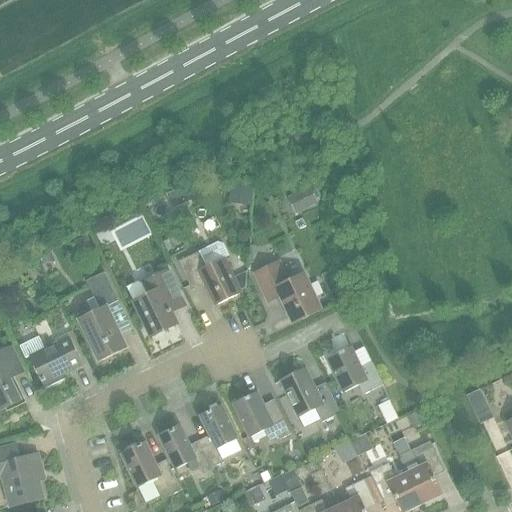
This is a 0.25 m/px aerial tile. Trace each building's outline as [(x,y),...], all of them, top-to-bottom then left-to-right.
[(189,184),(166,194),(172,209),(195,199),(189,184)] [(306,189),(299,192),(306,208),(317,202),(311,189),(310,187),(306,189)] [(230,189),(229,201),(250,203),(251,190),(230,189)] [(87,236),(74,242),(80,254),(93,248),(87,236)] [(169,239),(163,242),(167,252),(173,248),(169,239)] [(199,251),(178,262),(192,291),(206,284),(216,305),(240,294),(239,291),(246,288),(247,271),(232,278),(223,258),(228,255),(223,245),(215,243),(199,251)] [(49,251),(37,257),(42,266),(53,260),(49,251)] [(293,322),(320,309),(303,275),(288,282),(279,263),(255,274),(268,302),(280,296),(293,322)] [(167,304),(180,297),(168,271),(142,284),(137,281),(126,287),(134,302),(151,337),(177,324),(167,304)] [(99,363),(127,349),(107,306),(118,301),(104,272),(86,281),(99,309),(78,319),(99,363)] [(63,375),(83,365),(67,333),(55,339),(56,343),(29,356),(45,389),(64,379),(63,375)] [(0,410),(20,401),(9,378),(23,372),(11,347),(0,352),(0,410)] [(363,395),(382,385),(371,362),(360,367),(350,347),(339,353),(339,354),(328,360),(343,392),(358,385),(363,395)] [(322,422),(340,413),(325,383),(315,388),(305,369),(280,381),(298,417),(315,409),(322,422)] [(466,393),(477,418),(487,414),(475,389),(466,393)] [(279,440),(290,434),(277,407),(266,413),(257,393),(233,404),(250,437),(264,430),(269,440),(277,436),(279,440)] [(389,400),(378,405),(386,423),(398,417),(389,400)] [(200,441),(213,467),(223,462),(217,449),(237,439),(221,406),(200,416),(210,436),(200,441)] [(419,411),(408,415),(411,425),(423,421),(419,411)] [(213,467),(200,441),(189,446),(179,426),(159,436),(175,469),(187,463),(193,475),(201,471),(203,475),(214,469),(213,467)] [(493,454),(496,452),(487,433),(484,434),(493,454)] [(365,435),(350,441),(355,453),(356,455),(371,449),(365,435)] [(445,472),(431,444),(430,441),(399,456),(407,473),(422,504),(443,494),(434,477),(445,472)] [(162,500),(181,490),(166,460),(155,465),(145,443),(141,445),(140,443),(137,445),(137,446),(121,454),(137,487),(152,480),(162,500)] [(36,473),(42,471),(37,454),(19,459),(15,445),(0,449),(0,474),(1,474),(10,507),(43,498),(36,473)] [(358,460),(348,464),(353,475),(363,471),(358,460)] [(406,511),(422,504),(407,473),(396,478),(388,463),(369,472),(383,501),(394,496),(401,511),(406,511)] [(292,469),(282,474),(289,490),(300,485),(292,469)] [(268,470),(259,475),(262,483),(263,483),(272,479),(268,470)] [(272,479),(268,481),(276,496),(289,490),(282,474),(272,479)] [(339,506),(341,511),(366,511),(366,510),(376,505),(364,479),(345,489),(350,500),(339,506)] [(258,486),(246,492),(252,504),(264,498),(258,486)] [(223,488),(206,496),(212,506),(228,498),(223,488)] [(341,511),(339,506),(327,511),(322,500),(303,509),(303,511),(341,511)]
